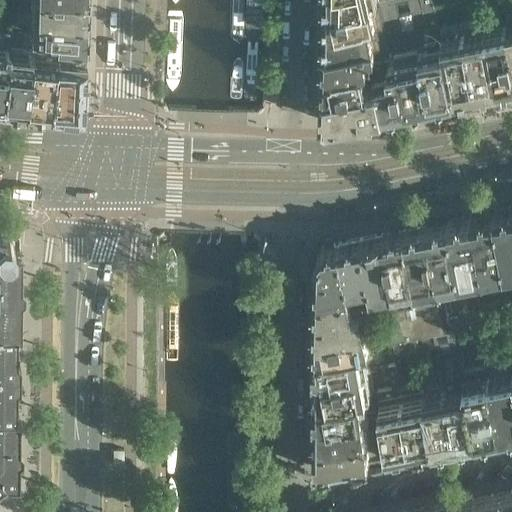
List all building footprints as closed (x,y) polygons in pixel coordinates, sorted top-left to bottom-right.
[(86,14),(86,0),(35,0),(35,10),(86,14)] [(264,28),(265,26),(265,0),(247,0),(247,26),(248,28),(249,29),(251,30),(252,31),(254,31),(256,31),(258,31),(259,31),(261,30),(262,29),(264,28)] [(440,26),(436,6),(425,8),(423,0),(374,0),(326,11),(325,51),(375,40),(385,38),(393,36),(416,31),(440,26)] [(374,0),(373,0),(326,0),(326,11),(374,0)] [(511,83),(511,54),(506,27),(496,29),(500,24),(496,8),(480,11),(485,31),(497,87),(511,83)] [(85,38),(86,14),(35,10),(30,9),(29,20),(35,20),(35,32),(60,35),(68,36),(85,38)] [(455,96),(443,40),(440,26),(416,31),(420,52),(431,101),(455,96)] [(497,87),(485,31),(464,36),(476,91),(497,87)] [(83,104),(85,38),(68,36),(66,50),(58,49),(58,55),(52,107),(83,111),(83,104)] [(396,49),(393,36),(385,38),(387,51),(396,49)] [(476,91),(464,36),(443,40),(455,96),(476,91)] [(368,63),(366,52),(376,50),(375,40),(325,51),(324,70),(324,72),(365,64),(368,63)] [(0,101),(26,104),(32,51),(6,47),(0,98),(0,101)] [(52,107),(58,55),(32,51),(26,104),(52,107)] [(431,101),(420,52),(397,57),(407,106),(431,101)] [(407,106),(397,57),(390,58),(392,67),(375,70),(378,82),(384,111),(407,106)] [(369,84),(365,64),(324,72),(323,94),(369,84)] [(378,82),(369,84),(323,94),(323,96),(322,118),(323,119),(329,123),(362,116),(373,113),(384,111),(378,82)] [(511,264),(511,206),(494,210),(506,266),(511,264)] [(506,266),(494,210),(472,215),(484,271),(506,266)] [(484,271),(472,215),(449,220),(461,276),(484,271)] [(461,276),(449,220),(449,219),(427,224),(439,280),(461,276)] [(18,269),(19,263),(19,262),(19,246),(19,245),(19,244),(19,243),(19,231),(11,223),(5,222),(0,221),(0,320),(15,321),(18,321),(18,320),(18,319),(18,318),(18,317),(18,289),(19,289),(19,288),(19,287),(18,286),(18,271),(19,270),(18,269)] [(450,333),(439,280),(427,224),(383,233),(394,284),(399,303),(378,308),(381,323),(369,325),(316,337),(315,356),(364,347),(450,333)] [(394,284),(383,233),(362,238),(371,280),(373,288),(394,284)] [(371,280),(362,238),(340,242),(349,285),(371,280)] [(350,289),(349,285),(340,242),(322,246),(318,251),(317,296),(350,289)] [(355,309),(350,289),(317,296),(316,316),(355,309)] [(511,319),(511,310),(510,303),(494,307),(497,323),(511,319)] [(369,325),(365,307),(355,309),(316,316),(316,337),(369,325)] [(15,349),(15,321),(0,320),(0,363),(18,363),(18,352),(15,349)] [(367,371),(364,347),(315,356),(315,380),(367,371)] [(0,405),(14,406),(15,378),(18,375),(18,363),(0,363),(0,405)] [(511,428),(511,370),(489,376),(500,431),(511,428)] [(370,390),(367,371),(315,380),(315,399),(363,391),(370,390)] [(500,431),(489,376),(465,381),(466,390),(476,436),(500,431)] [(476,436),(466,390),(446,394),(455,440),(476,436)] [(366,415),(363,391),(315,399),(315,424),(366,415)] [(455,440),(446,394),(426,398),(426,400),(435,444),(455,440)] [(435,444),(426,400),(403,405),(411,449),(435,444)] [(17,406),(14,406),(0,405),(0,472),(17,472),(17,406)] [(411,449),(403,405),(381,409),(385,433),(388,454),(411,449)] [(370,436),(366,415),(315,424),(315,446),(370,436)] [(228,502),(250,502),(250,431),(228,431),(228,502)] [(388,454),(385,433),(370,436),(315,446),(315,470),(388,454)] [(124,461),(124,448),(113,448),(113,461),(124,461)] [(511,511),(511,489),(511,491),(494,494),(494,493),(493,493),(496,511),(511,511)] [(496,511),(493,493),(491,493),(492,495),(474,498),(476,511),(496,511)] [(476,511),(474,498),(474,497),(453,501),(454,505),(455,511),(476,511)] [(455,511),(454,505),(453,501),(431,506),(431,507),(433,507),(433,509),(433,511),(455,511)]
